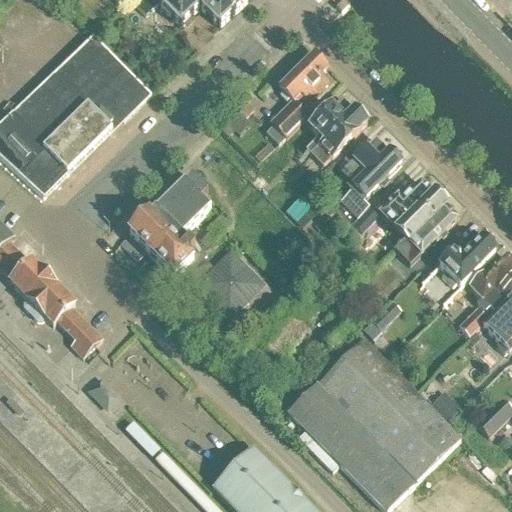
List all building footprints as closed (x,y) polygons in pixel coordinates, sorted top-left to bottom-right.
[(251,6),(244,0),(142,0),(134,9),(147,23),(159,12),(182,34),(200,16),(220,35),(231,23),(232,24),(251,6)] [(342,18),(350,10),(345,6),(344,5),(336,12),(342,18)] [(125,128),(152,103),(94,44),(0,136),(0,161),(1,162),(46,203),(70,180),(70,179),(113,136),(99,123),(110,112),(125,128)] [(303,116),(330,89),(322,81),(329,75),(314,60),(280,94),(292,107),(270,130),(274,133),(287,147),(310,123),(303,116)] [(331,166),(366,131),(365,130),(365,126),(359,120),(355,120),(353,118),(352,119),(341,109),(334,116),(331,113),(310,135),(319,144),(307,157),(323,172),(330,165),(331,166)] [(287,147),(274,133),(267,140),(280,154),(287,147)] [(366,208),(402,173),(400,171),(399,167),(395,163),(392,163),(389,160),(388,161),(376,149),(367,158),(366,157),(354,169),(354,170),(342,182),(351,191),(347,195),(350,198),(340,208),(358,227),(363,222),(369,215),(363,210),(366,208)] [(242,303),(255,291),(244,278),(247,274),(231,256),(223,264),(224,263),(215,272),(206,262),(208,260),(194,246),(197,244),(190,237),(213,215),(203,205),(210,199),(194,183),(185,191),(184,191),(151,223),(149,224),(141,224),(133,232),(132,241),(123,251),(139,267),(148,258),(175,286),(188,273),(217,303),(213,307),(229,324),(246,307),(242,303)] [(435,229),(447,217),(448,216),(447,215),(448,212),(448,210),(446,207),(444,205),(443,204),(440,203),(438,203),(436,204),(435,203),(434,204),(422,192),(410,204),(411,205),(408,209),(402,203),(382,222),(398,239),(397,240),(404,247),(406,248),(430,224),(435,229)] [(457,228),(447,217),(435,229),(430,224),(406,248),(404,247),(394,257),(409,273),(420,261),(421,262),(457,228)] [(12,246),(0,234),(0,275),(11,287),(29,270),(9,249),(12,246)] [(461,297),(496,263),(494,261),(495,256),(490,251),(483,250),(482,249),(481,250),(474,242),(461,254),(461,253),(452,261),(453,262),(451,264),(450,264),(448,265),(446,266),(445,267),(442,269),(442,270),(442,272),(441,274),(440,275),(445,280),(441,284),(452,296),(456,292),(461,297)] [(495,323),(511,305),(511,271),(507,266),(487,286),(484,283),(470,297),(481,309),(477,312),(486,321),(490,317),(495,323)] [(102,347),(71,315),(75,312),(56,293),(56,292),(40,275),(39,276),(31,267),(29,270),(11,287),(9,289),(16,296),(27,307),(24,310),(24,314),(26,316),(37,328),(42,328),(44,326),(45,325),(53,333),(57,330),(76,349),(71,353),(83,365),(85,364),(95,354),(102,347)] [(388,308),(380,300),(369,311),(377,319),(388,308)] [(449,324),(463,310),(455,302),(441,316),(449,324)] [(511,305),(495,323),(483,334),(499,350),(496,354),(505,364),(508,360),(509,361),(511,358),(511,305)] [(381,338),(401,318),(391,308),(371,329),(381,338)] [(476,341),(488,328),(477,317),(460,335),(471,346),(476,341)] [(262,353),(277,368),(311,334),(295,319),(262,353)] [(351,339),(340,329),(323,347),(334,357),(351,339)] [(469,348),(473,352),(478,347),(478,343),(476,341),(471,346),(469,348)] [(399,511),(462,449),(365,351),(320,395),(319,394),(290,422),(378,511),(399,511)] [(117,406),(101,389),(91,398),(107,415),(117,406)] [(445,429),(459,416),(444,401),(430,414),(445,429)] [(511,417),(501,406),(476,432),(489,445),(511,422),(511,417)] [(307,511),(253,456),(212,496),(228,511),(307,511)]
